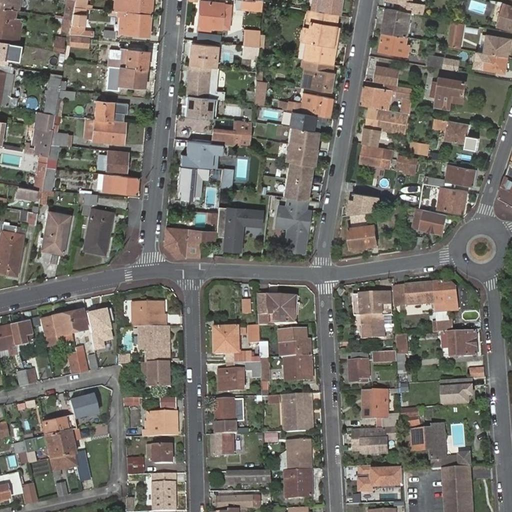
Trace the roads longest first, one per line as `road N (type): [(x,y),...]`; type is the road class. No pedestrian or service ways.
road 1 (residential): [(14,511),(118,488),(119,392),(95,376),(0,398)]
road 2 (residential): [(321,275),(368,0)]
road 3 (residential): [(175,0),(150,270)]
road 4 (residential): [(486,271),(509,511)]
road 5 (residential): [(199,511),(193,272)]
road 6 (residential): [(335,511),(321,275)]
road 7 (residential): [(0,302),(150,270)]
road 8 (residential): [(321,275),(459,256)]
road 9 (residential): [(193,272),(321,275)]
